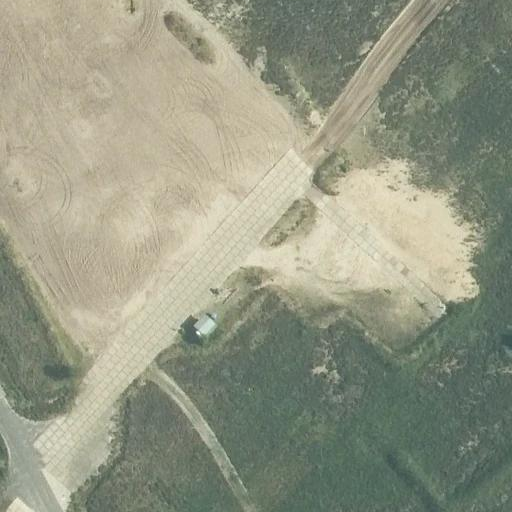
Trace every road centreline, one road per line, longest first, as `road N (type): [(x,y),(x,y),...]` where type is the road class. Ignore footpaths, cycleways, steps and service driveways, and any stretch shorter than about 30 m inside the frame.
road 1 (track): [(133,359),(188,406),(250,511)]
road 2 (track): [(434,0),(344,121)]
